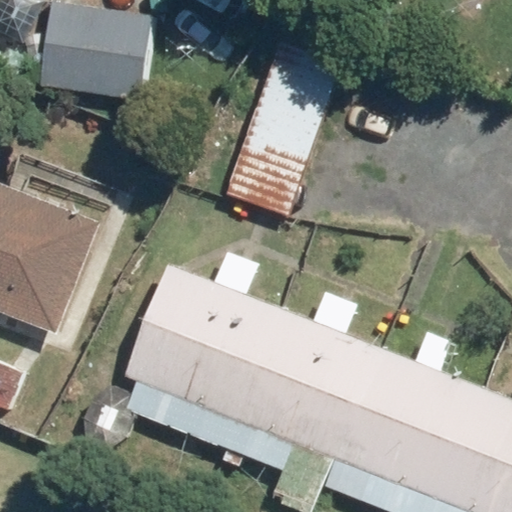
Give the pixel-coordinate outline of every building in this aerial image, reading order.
[(157,5),(61,0),(50,0),(46,93),(153,98),(157,5)] [(351,67),(284,42),(228,194),(295,219),(351,67)] [(0,307),(65,333),(108,222),(0,179),(0,307)] [(233,256),(223,281),(179,264),(125,404),(283,465),(269,502),(296,511),(312,511),(323,483),(400,511),(511,511),(511,395),(455,374),(465,348),(431,335),(420,362),(352,336),(364,304),(333,292),(322,323),(251,296),(262,267),(233,256)] [(0,347),(0,404),(15,410),(33,360),(0,347)]
